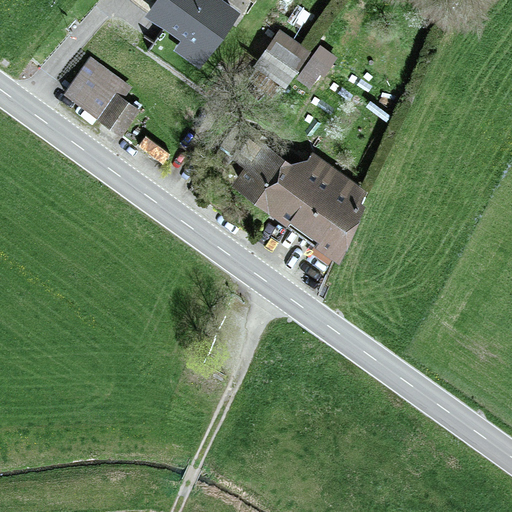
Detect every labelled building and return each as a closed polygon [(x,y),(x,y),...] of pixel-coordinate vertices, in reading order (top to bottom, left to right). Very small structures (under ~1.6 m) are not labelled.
[(234,14),(215,0),(157,0),(151,9),(208,50),(234,14)] [(263,61),(285,77),(303,51),(280,36),(263,61)] [(119,131),(136,109),(119,97),(127,85),(91,58),(66,92),(119,131)] [(238,180),(276,206),(299,175),(261,148),(265,141),(252,132),(234,158),(247,167),(238,180)] [(306,165),(299,175),(276,206),(339,251),(359,202),(355,200),(360,188),(341,174),(334,185),(306,165)]
